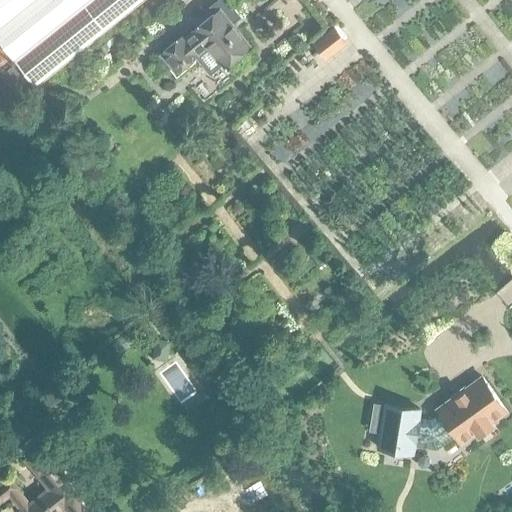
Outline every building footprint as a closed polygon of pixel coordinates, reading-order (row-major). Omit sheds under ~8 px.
[(0,0),(0,40),(37,87),(145,0),(0,0)] [(211,73),(224,63),(226,66),(251,46),(233,24),(242,17),(228,0),(218,0),(210,7),(215,13),(194,30),(193,28),(182,37),(180,34),(161,49),(176,68),(195,53),(211,73)] [(334,27),(314,44),(325,58),(346,42),(334,27)] [(30,85),(14,65),(1,75),(18,95),(30,85)] [(176,336),(171,339),(216,402),(221,399),(176,336)] [(153,359),(168,362),(171,340),(156,338),(153,359)] [(386,403),(379,447),(412,453),(414,445),(437,448),(456,434),(462,443),(477,432),(479,435),(493,424),(492,422),(507,411),(482,376),(466,387),(464,388),(465,390),(455,397),(454,395),(437,408),(439,412),(430,419),(418,417),(420,408),(386,403)] [(56,379),(36,394),(47,409),(67,394),(56,379)] [(93,511),(96,511),(42,445),(41,446),(38,441),(24,452),(28,457),(26,459),(49,487),(31,502),(10,476),(0,484),(0,501),(1,502),(10,495),(22,509),(20,511),(21,511),(61,511),(66,508),(69,511),(93,511)]
